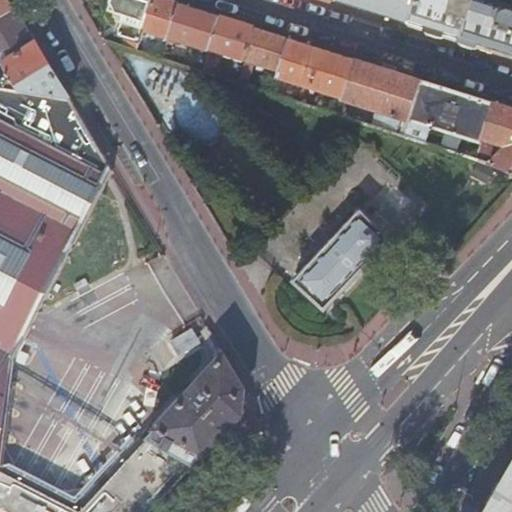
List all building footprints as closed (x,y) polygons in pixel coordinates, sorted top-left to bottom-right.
[(0,0),(0,16),(15,8),(9,0),(0,0)] [(152,0),(112,0),(109,12),(125,16),(120,36),(140,42),(142,37),(143,32),(152,0)] [(163,0),(152,0),(143,32),(154,36),(164,39),(163,44),(168,46),(179,5),(163,0)] [(335,0),(398,20),(411,24),(418,0),(335,0)] [(418,0),(411,24),(436,32),(463,40),(476,0),(418,0)] [(511,0),(508,0),(508,3),(498,0),(476,0),(463,40),(500,52),(511,55),(511,0)] [(183,6),(179,5),(168,46),(173,48),(175,42),(208,53),(218,17),(183,6)] [(0,65),(2,64),(36,43),(15,8),(0,16),(0,65)] [(208,53),(202,73),(212,77),(218,60),(220,60),(222,55),(244,62),(254,29),(235,23),(218,17),(208,53)] [(272,34),(254,29),(244,62),(280,73),(290,40),(272,34)] [(322,50),(290,40),(280,73),(278,79),(343,100),(354,60),(322,50)] [(4,86),(7,90),(70,100),(36,43),(2,64),(8,75),(0,80),(3,86),(4,86)] [(387,71),(354,60),(343,100),(343,101),(384,115),(399,119),(404,120),(409,122),(409,120),(420,81),(387,71)] [(445,131),(440,149),(456,154),(462,137),(482,143),(494,105),(486,102),(458,93),(429,84),(420,81),(409,120),(430,127),(445,131)] [(0,471),(3,447),(7,422),(10,397),(13,372),(15,355),(20,345),(32,321),(42,302),(72,244),(110,167),(70,100),(7,90),(0,88),(0,471)] [(480,148),(476,161),(511,174),(511,110),(494,105),(482,143),(504,150),(501,155),(480,148)] [(384,115),(380,130),(394,134),(399,119),(384,115)] [(404,120),(399,136),(404,138),(409,122),(404,120)] [(409,122),(404,138),(425,144),(430,127),(409,120),(409,122)] [(324,310),(390,238),(360,211),(294,283),(324,310)] [(188,333),(171,344),(179,358),(197,347),(188,333)] [(224,357),(155,433),(203,457),(242,415),(244,390),(224,357)] [(82,511),(78,511),(0,471),(0,509),(5,511),(153,511),(203,457),(155,433),(107,485),(82,511)] [(511,511),(511,471),(502,489),(488,511),(511,511)]
